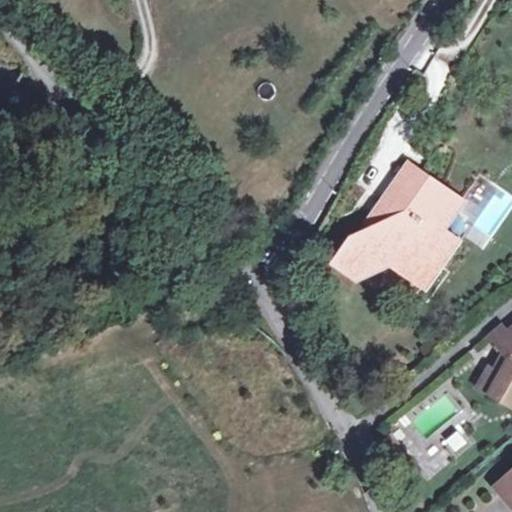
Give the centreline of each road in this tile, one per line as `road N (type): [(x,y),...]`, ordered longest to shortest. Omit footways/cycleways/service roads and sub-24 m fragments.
road 1 (tertiary): [(445,0),(270,280)]
road 2 (unclassified): [(270,280),(170,200),(73,88)]
road 3 (tertiary): [(270,280),(383,511)]
